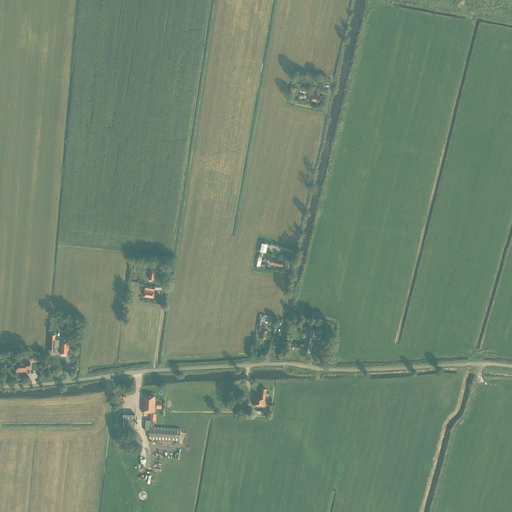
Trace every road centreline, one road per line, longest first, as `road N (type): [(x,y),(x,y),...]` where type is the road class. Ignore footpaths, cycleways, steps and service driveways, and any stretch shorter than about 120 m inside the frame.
road 1 (unclassified): [(0,386),(275,363),(339,370),(511,366)]
road 2 (track): [(349,0),(266,364)]
